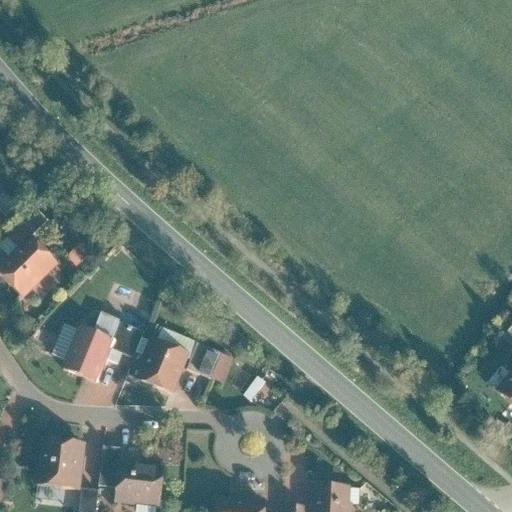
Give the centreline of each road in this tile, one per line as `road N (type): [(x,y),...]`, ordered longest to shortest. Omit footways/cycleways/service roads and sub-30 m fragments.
road 1 (tertiary): [(475,511),(157,231),(0,72)]
road 2 (residential): [(0,354),(18,384),(54,413),(212,424),(249,446)]
